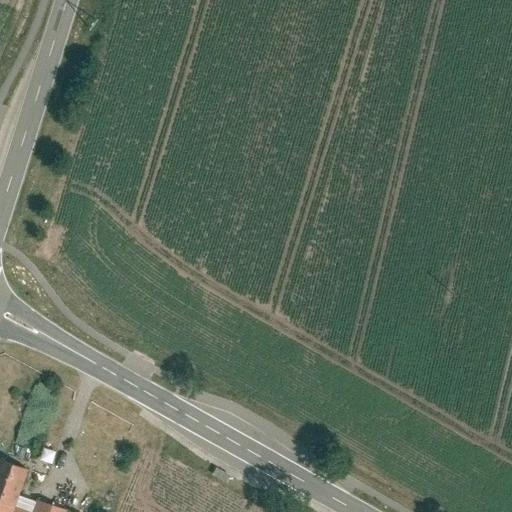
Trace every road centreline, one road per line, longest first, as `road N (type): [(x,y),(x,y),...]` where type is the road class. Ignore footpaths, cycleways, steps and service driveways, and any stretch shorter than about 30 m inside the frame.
road 1 (tertiary): [(354,511),(0,317)]
road 2 (tertiary): [(0,215),(65,0)]
